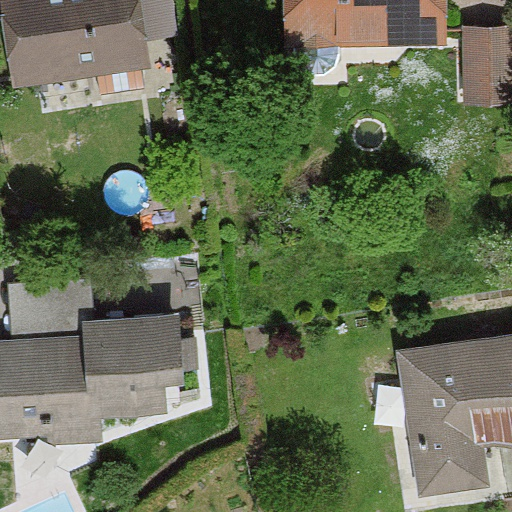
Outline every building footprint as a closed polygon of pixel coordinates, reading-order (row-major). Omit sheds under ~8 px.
[(141,0),(3,0),(11,83),(148,71),(141,0)] [(284,0),(287,52),(295,51),(295,56),(296,61),(299,66),(301,68),(303,70),(305,71),(310,73),(314,74),(318,74),(321,74),(327,72),(331,68),(335,63),(336,61),(337,56),(337,54),(337,50),(444,45),(441,0),(284,0)] [(511,9),(461,13),(466,91),(511,87),(511,9)] [(84,335),(0,341),(0,451),(102,444),(100,425),(160,420),(157,393),(180,391),(175,317),(83,324),(84,335)] [(511,343),(402,353),(416,508),(495,501),(490,446),(511,443),(511,343)]
